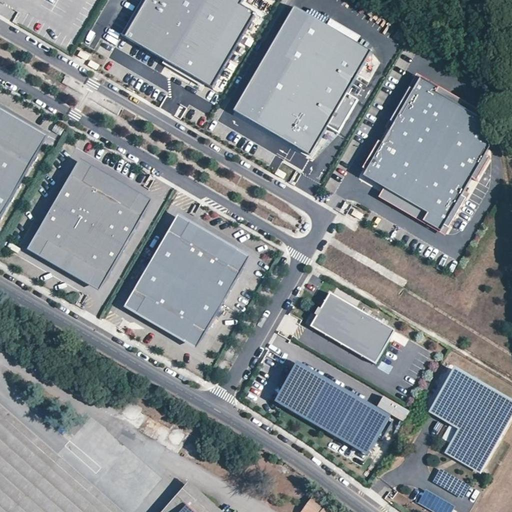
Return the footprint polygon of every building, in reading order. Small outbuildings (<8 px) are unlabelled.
[(144,0),(124,34),(208,85),(253,12),(239,3),(240,0),(144,0)] [(370,50),(292,7),(233,113),(313,157),(328,129),(339,136),(359,101),(345,93),(370,50)] [(84,50),(76,45),(74,50),(82,55),(84,50)] [(390,131),(421,77),(416,75),(385,128),(390,131)] [(366,171),(364,176),(384,188),(428,213),(422,222),(439,232),(443,226),(460,196),(499,130),(482,120),(435,93),(438,88),(421,77),(390,131),(382,144),(366,171)] [(485,115),(438,88),(435,93),(482,120),(485,115)] [(45,135),(0,108),(0,117),(30,135),(22,148),(34,154),(45,135)] [(22,148),(30,135),(0,117),(0,173),(17,184),(34,154),(22,148)] [(366,171),(382,144),(378,141),(362,169),(366,171)] [(82,180),(89,168),(137,196),(130,208),(142,215),(151,200),(79,158),(70,174),(82,180)] [(137,196),(89,168),(82,180),(70,174),(53,204),(125,245),(142,215),(130,208),(137,196)] [(0,213),(17,184),(0,173),(0,213)] [(428,213),(384,188),(379,197),(422,222),(428,213)] [(465,199),(460,196),(443,226),(448,229),(465,199)] [(125,245),(53,204),(36,234),(47,240),(40,253),(89,280),(96,268),(108,275),(125,245)] [(363,214),(355,210),(352,214),(360,219),(363,214)] [(187,225),(235,253),(229,265),(240,272),(249,256),(177,215),(168,230),(180,237),(187,225)] [(229,265),(235,253),(187,225),(180,237),(168,230),(151,260),(223,302),(240,272),(229,265)] [(40,253),(47,240),(36,234),(26,249),(98,291),(108,275),(96,268),(89,280),(40,253)] [(206,332),(223,302),(151,260),(134,290),(146,297),(139,309),(187,337),(194,325),(206,332)] [(206,332),(194,325),(187,337),(139,309),(146,297),(134,290),(125,306),(196,347),(206,332)] [(392,331),(328,293),(308,326),(373,364),(392,331)] [(111,311),(121,314),(125,303),(115,299),(111,311)] [(286,385),(298,363),(295,361),(282,383),(286,385)] [(392,418),(298,363),(286,385),(276,402),(369,456),(392,418)] [(447,454),(461,430),(431,413),(455,372),(453,367),(426,414),(456,431),(442,455),(482,478),(511,425),(511,418),(480,473),(447,454)] [(511,401),(453,367),(455,372),(511,405),(511,401)] [(511,418),(511,405),(455,372),(431,413),(461,430),(447,454),(480,473),(511,418)] [(195,511),(222,511),(189,484),(163,511),(121,511),(0,406),(0,425),(99,511),(184,511),(189,506),(195,511)] [(150,434),(157,424),(147,417),(140,428),(150,434)] [(0,511),(195,511),(189,506),(184,511),(99,511),(0,425),(0,511)] [(470,486),(440,469),(433,482),(463,499),(470,486)] [(426,490),(419,503),(434,511),(451,511),(455,506),(426,490)] [(331,511),(312,498),(301,511),(331,511)]
